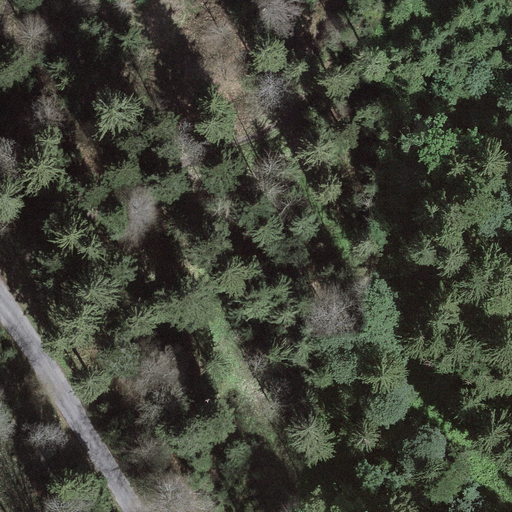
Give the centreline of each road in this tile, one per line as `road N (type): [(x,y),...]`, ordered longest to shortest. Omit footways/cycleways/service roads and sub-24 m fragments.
road 1 (track): [(0,277),(120,194),(276,122),(294,106),(338,0)]
road 2 (unclassified): [(0,301),(135,511)]
